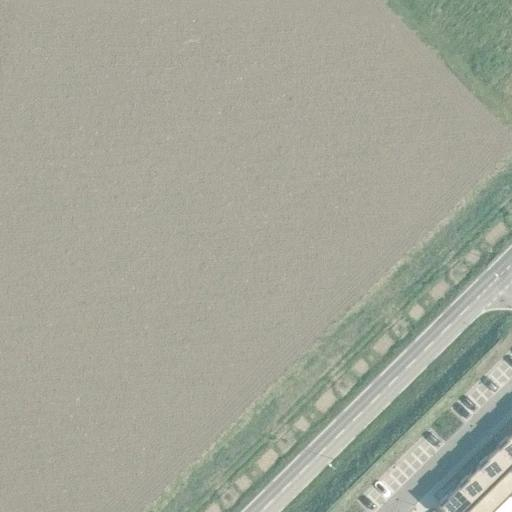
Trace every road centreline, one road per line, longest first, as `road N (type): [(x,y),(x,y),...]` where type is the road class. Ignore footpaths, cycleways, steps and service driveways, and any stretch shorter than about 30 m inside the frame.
road 1 (tertiary): [(494,265),(243,511)]
road 2 (residential): [(511,389),(386,511)]
